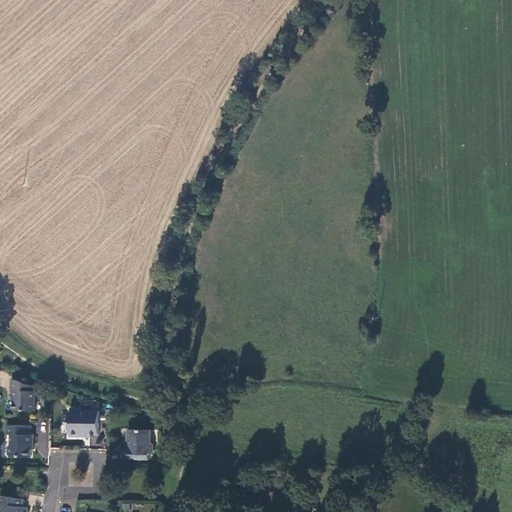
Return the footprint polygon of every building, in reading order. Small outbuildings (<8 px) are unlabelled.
[(36,388),(11,379),(11,392),(12,392),(12,399),(13,399),(13,411),(35,411),(36,388)] [(98,435),(98,412),(81,411),(81,409),(69,409),(68,434),(69,434),(69,437),(88,437),(88,435),(98,435)] [(31,427),(6,426),(6,435),(10,435),(10,444),(7,447),(7,455),(9,457),(31,458),(31,449),(33,449),(34,432),(31,432),(31,427)] [(124,449),(124,460),(148,460),(149,452),(153,453),(153,444),(151,441),(151,430),(127,429),(126,439),(129,441),(129,449),(124,449)] [(24,499),(1,497),(0,502),(0,505),(1,505),(0,511),(26,511),(27,508),(23,508),(24,499)]
